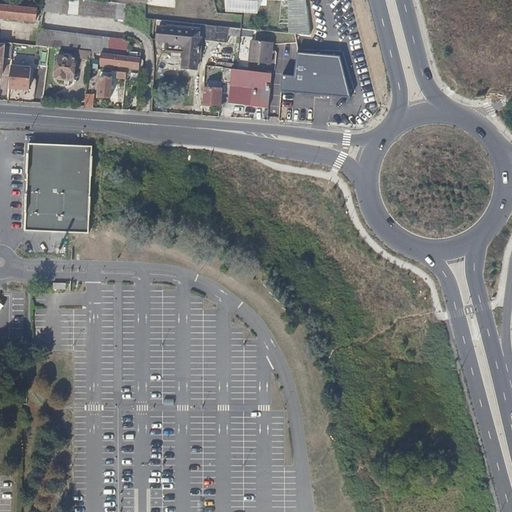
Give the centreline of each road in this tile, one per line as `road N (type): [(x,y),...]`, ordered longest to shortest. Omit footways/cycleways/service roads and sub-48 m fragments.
road 1 (primary): [(422,250),(453,297),(508,511)]
road 2 (secondary): [(382,135),(354,140),(110,121)]
road 3 (secondary): [(110,121),(329,156),(365,183)]
road 4 (primary): [(511,428),(474,273),(478,237)]
road 5 (unknown): [(143,123),(145,36),(122,21),(120,0)]
road 6 (primary): [(452,112),(429,86),(404,0)]
road 7 (primary): [(377,0),(400,94),(398,120)]
